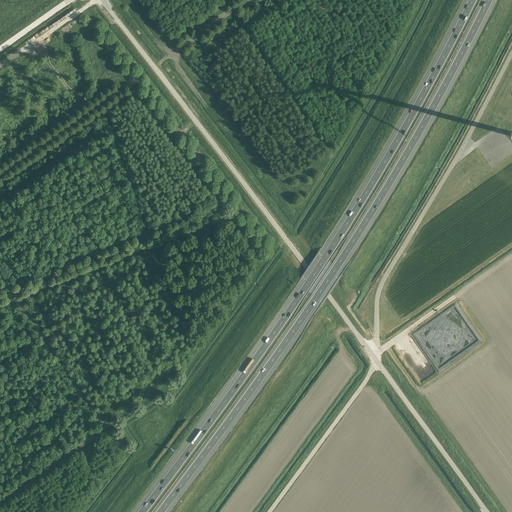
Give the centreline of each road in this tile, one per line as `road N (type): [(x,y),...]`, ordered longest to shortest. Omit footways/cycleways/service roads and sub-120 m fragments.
road 1 (tertiary): [(486,511),(102,0)]
road 2 (motorway): [(160,511),(334,274),(490,0)]
road 3 (motorway): [(470,0),(307,284),(140,511)]
